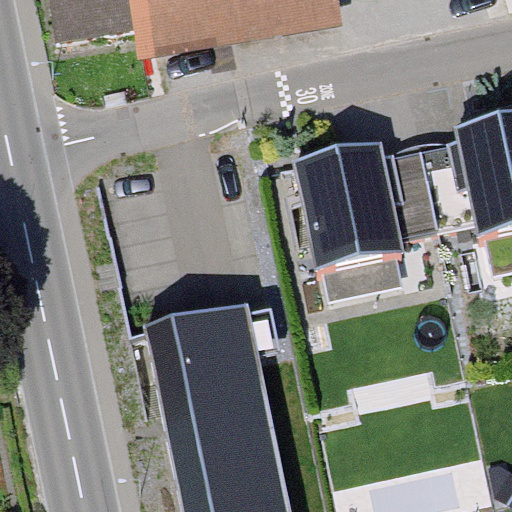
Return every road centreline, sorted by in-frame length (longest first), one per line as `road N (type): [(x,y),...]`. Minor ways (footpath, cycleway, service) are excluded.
road 1 (residential): [(11,156),(511,54)]
road 2 (secondary): [(11,156),(86,511)]
